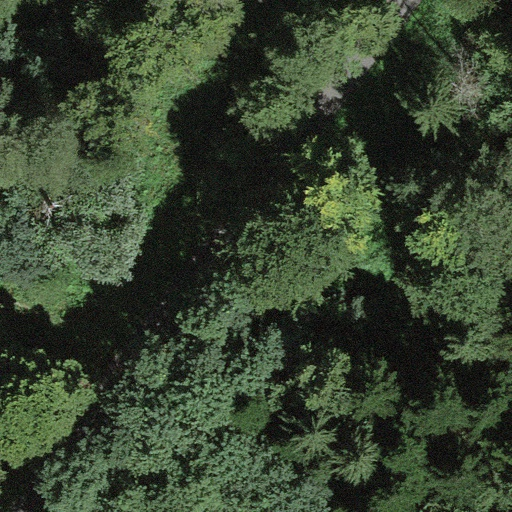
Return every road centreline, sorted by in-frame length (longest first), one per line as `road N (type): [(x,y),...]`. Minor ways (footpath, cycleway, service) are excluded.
road 1 (track): [(402,0),(114,371),(21,511)]
road 2 (track): [(0,307),(114,371)]
